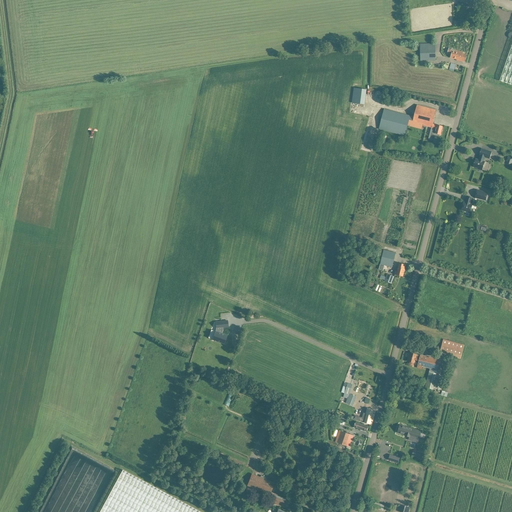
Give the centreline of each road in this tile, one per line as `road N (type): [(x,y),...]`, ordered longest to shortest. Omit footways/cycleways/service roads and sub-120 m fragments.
road 1 (unclassified): [(418,268),(491,0)]
road 2 (unclassified): [(367,461),(334,444),(319,410),(195,357)]
road 3 (unclassified): [(367,461),(418,268)]
